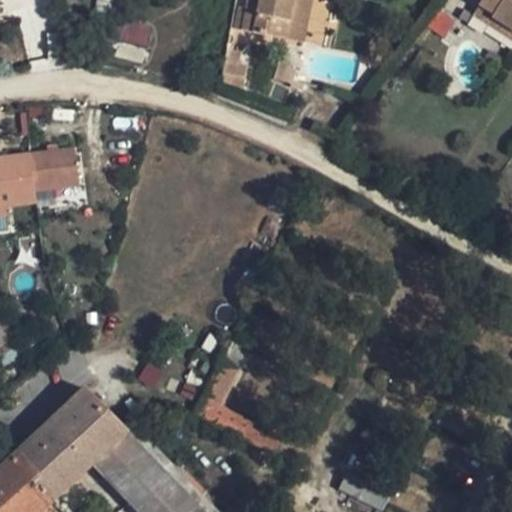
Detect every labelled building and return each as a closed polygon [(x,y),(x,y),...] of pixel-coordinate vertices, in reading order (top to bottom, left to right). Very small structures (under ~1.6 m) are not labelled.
[(235,28),(285,38),(293,0),(249,0),(248,8),(240,6),(235,28)] [(306,42),(313,0),(293,0),(285,38),(306,42)] [(494,22),(511,34),(511,0),(486,0),(481,8),(496,19),(494,22)] [(474,18),(511,45),(511,34),(494,22),(496,19),(481,8),(474,18)] [(277,87),(296,93),(296,89),(299,79),(282,68),(277,87)] [(296,93),(295,96),(306,99),(308,92),(296,89),(296,93)] [(0,207),(1,207),(34,203),(32,196),(79,190),(75,153),(28,158),(0,161),(0,207)] [(0,356),(16,346),(0,319),(0,356)] [(221,358),(194,414),(213,423),(222,404),(240,367),(221,358)] [(272,367),(257,358),(235,401),(251,408),(272,367)] [(125,429),(87,388),(54,420),(92,461),(125,429)] [(222,404),(213,423),(246,439),(252,426),(255,419),(222,404)] [(50,502),(92,461),(54,420),(11,461),(50,502)] [(252,426),(246,439),(276,454),(283,441),(252,426)] [(204,511),(125,429),(92,461),(140,511),(204,511)] [(40,511),(50,502),(11,461),(0,471),(0,511),(40,511)]
